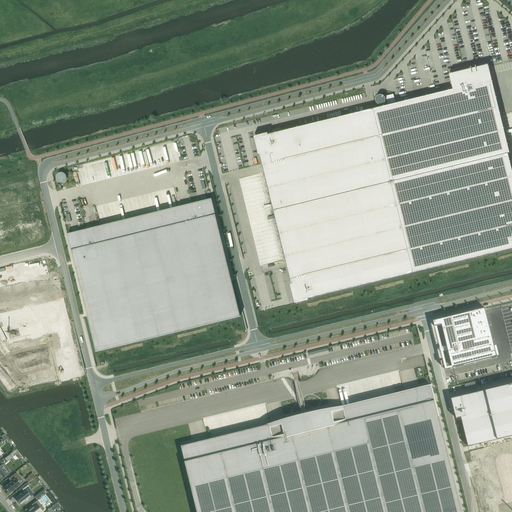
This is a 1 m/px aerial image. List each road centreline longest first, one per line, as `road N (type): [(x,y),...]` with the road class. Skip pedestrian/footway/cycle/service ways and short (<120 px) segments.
road 1 (unclassified): [(203,124),(375,78),(448,0)]
road 2 (unclassified): [(439,0),(370,73),(202,119)]
road 3 (unclassified): [(257,343),(203,124)]
road 4 (unclassified): [(422,310),(472,511)]
road 5 (unclassified): [(202,119),(50,159),(42,170)]
road 6 (unclassified): [(257,343),(92,383)]
road 7 (unclassified): [(258,350),(422,310)]
road 8 (unclassified): [(97,400),(258,350)]
road 9 (unclassified): [(420,304),(257,343)]
road 10 (unclassified): [(42,170),(203,124)]
road 11 (unclassified): [(92,383),(58,245)]
